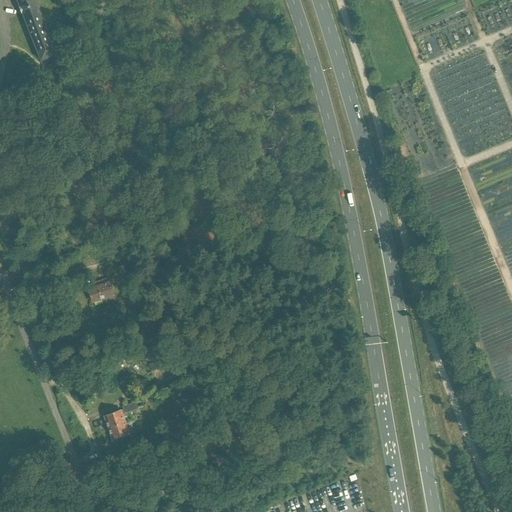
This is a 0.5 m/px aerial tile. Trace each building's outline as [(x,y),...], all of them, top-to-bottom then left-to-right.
[(16,0),(19,7),(22,14),(41,62),(56,56),(57,55),(35,0),(16,0)] [(128,264),(133,277),(140,275),(135,262),(128,264)] [(122,275),(127,274),(125,265),(119,267),(122,275)] [(93,302),(114,295),(108,278),(95,283),(96,287),(89,290),(93,302)] [(200,377),(211,370),(208,363),(210,362),(206,356),(195,363),(198,368),(196,370),(200,377)] [(152,371),(164,366),(161,359),(149,364),(152,371)] [(108,427),(125,421),(124,417),(131,415),(130,412),(139,409),(138,407),(136,402),(123,407),(124,410),(111,414),(110,411),(104,413),(105,416),(108,427)] [(131,428),(129,421),(126,422),(125,421),(108,427),(113,440),(130,434),(128,429),(131,428)] [(150,458),(157,456),(151,440),(145,442),(150,458)]
